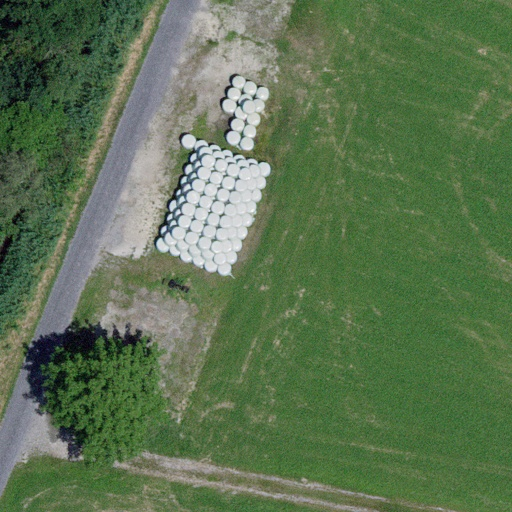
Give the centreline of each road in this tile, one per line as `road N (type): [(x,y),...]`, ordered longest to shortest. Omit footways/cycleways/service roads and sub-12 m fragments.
road 1 (track): [(184,0),(0,469)]
road 2 (track): [(17,425),(163,468),(409,511)]
